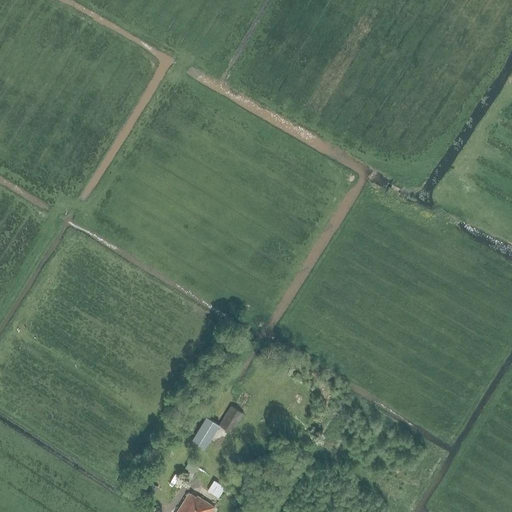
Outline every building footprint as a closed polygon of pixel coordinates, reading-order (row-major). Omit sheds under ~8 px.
[(231,405),(219,424),(232,432),(244,413),(231,405)] [(207,416),(192,440),(205,449),(220,424),(207,416)] [(201,462),(191,456),(185,468),(189,470),(184,478),(190,481),(201,462)] [(225,487),(214,480),(207,490),(218,498),(225,487)] [(151,497),(154,493),(148,489),(145,493),(151,497)] [(197,495),(196,496),(189,492),(175,511),(218,511),(219,511),(218,511),(218,509),(215,507),(197,495)]
